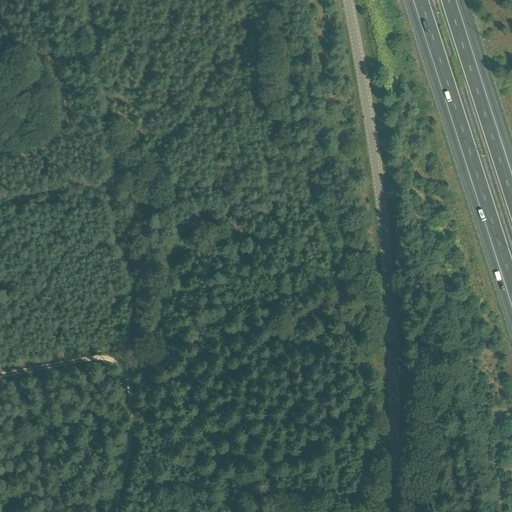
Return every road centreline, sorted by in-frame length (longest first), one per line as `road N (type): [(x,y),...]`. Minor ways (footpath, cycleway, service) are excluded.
road 1 (tertiary): [(391,511),(385,226),(346,0)]
road 2 (motorway): [(418,0),(511,299)]
road 3 (track): [(115,511),(129,431),(120,366),(96,358),(0,374)]
road 4 (motorway): [(511,188),(452,0)]
